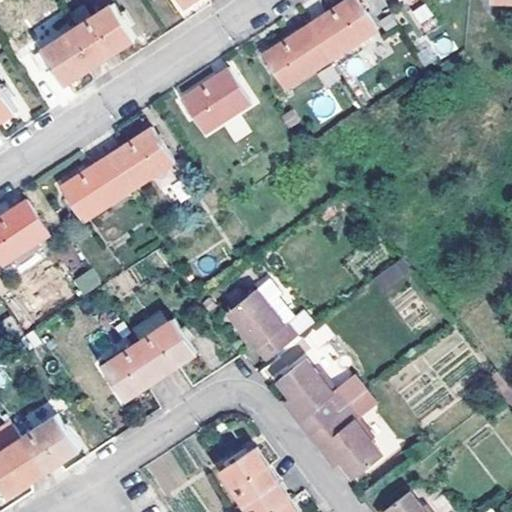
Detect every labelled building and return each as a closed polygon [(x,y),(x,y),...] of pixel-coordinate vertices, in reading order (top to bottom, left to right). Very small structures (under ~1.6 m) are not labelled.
[(347,0),(311,25),(333,59),(379,29),(359,0),(347,0)] [(79,26),(101,61),(137,37),(114,4),(79,26)] [(416,24),(432,19),(427,4),(411,9),(416,24)] [(289,88),(333,59),(311,25),(266,53),(289,88)] [(67,83),(101,61),(79,26),(45,49),(54,64),(67,83)] [(43,71),(54,64),(45,49),(34,57),(43,71)] [(211,81),(185,98),(207,132),(253,103),(230,68),(211,81)] [(0,122),(17,111),(0,84),(0,122)] [(242,116),(225,125),(233,141),(251,132),(242,116)] [(108,157),(131,191),(176,161),(153,127),(108,157)] [(86,220),(131,191),(108,157),(64,186),(86,220)] [(6,215),(0,218),(0,256),(5,264),(47,237),(25,203),(6,215)] [(383,276),(394,268),(381,253),(371,261),(383,276)] [(95,268),(74,277),(80,293),(102,284),(95,268)] [(304,337),(295,325),(289,329),(273,307),(260,290),(232,312),(271,363),(304,337)] [(289,329),(295,325),(278,302),(273,307),(289,329)] [(139,336),(163,321),(158,313),(134,328),(139,336)] [(142,341),(164,375),(198,351),(176,318),(142,341)] [(130,398),(164,375),(142,341),(107,365),(130,398)] [(303,420),(316,435),(355,405),(343,390),(338,394),(322,373),(311,359),(284,380),(294,392),(311,415),(303,420)] [(0,366),(0,386),(8,382),(0,366)] [(338,394),(343,390),(327,369),(322,373),(338,394)] [(288,397),(303,420),(311,415),(294,392),(288,397)] [(365,418),(355,405),(316,435),(326,447),(332,443),(346,462),(359,479),(386,458),(374,441),(360,423),(365,418)] [(23,437),(45,471),(80,449),(58,414),(23,437)] [(360,423),(374,441),(379,437),(365,418),(360,423)] [(0,477),(10,494),(45,471),(23,437),(0,451),(0,477)] [(340,466),(346,462),(332,443),(326,447),(340,466)] [(245,505),(281,483),(258,448),(223,471),(245,505)] [(299,511),(281,483),(245,505),(249,511),(299,511)] [(429,511),(426,507),(414,492),(387,511),(429,511)] [(429,511),(438,511),(432,502),(426,507),(429,511)]
